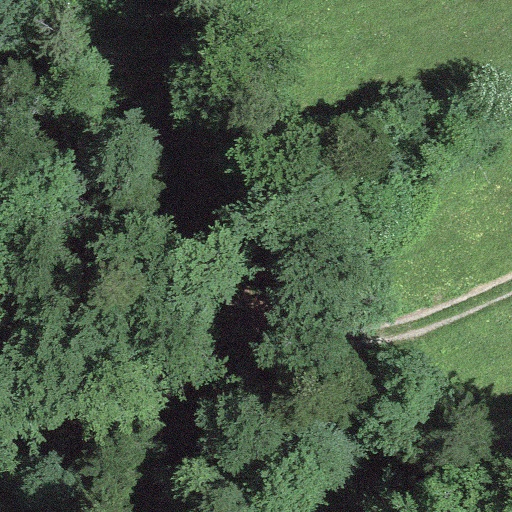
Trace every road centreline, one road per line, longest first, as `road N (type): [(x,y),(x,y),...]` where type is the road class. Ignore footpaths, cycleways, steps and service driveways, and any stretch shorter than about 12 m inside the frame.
road 1 (track): [(511,288),(431,324),(374,338),(249,351)]
road 2 (track): [(0,426),(126,413),(209,363),(249,351)]
